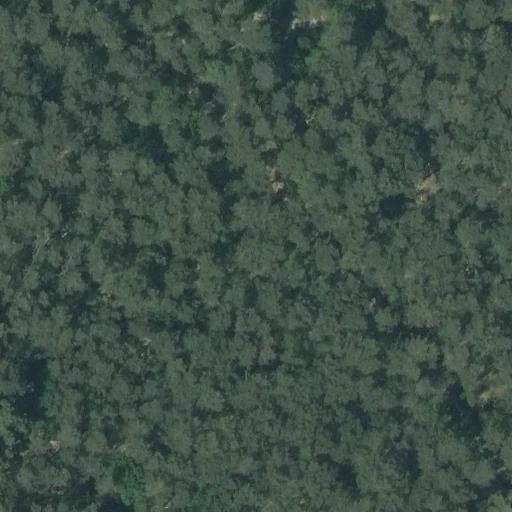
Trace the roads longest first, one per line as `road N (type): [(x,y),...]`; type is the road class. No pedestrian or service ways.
road 1 (track): [(511,487),(312,259),(213,114),(139,41)]
road 2 (track): [(0,74),(40,49),(317,28),(375,15),(389,0)]
